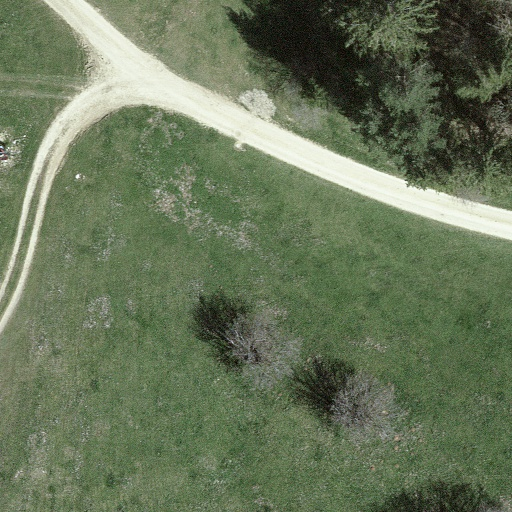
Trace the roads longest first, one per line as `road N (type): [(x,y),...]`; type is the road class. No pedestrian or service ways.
road 1 (track): [(511,230),(439,220),(253,138),(42,0)]
road 2 (track): [(0,314),(48,175),(83,114),(148,92),(189,96)]
